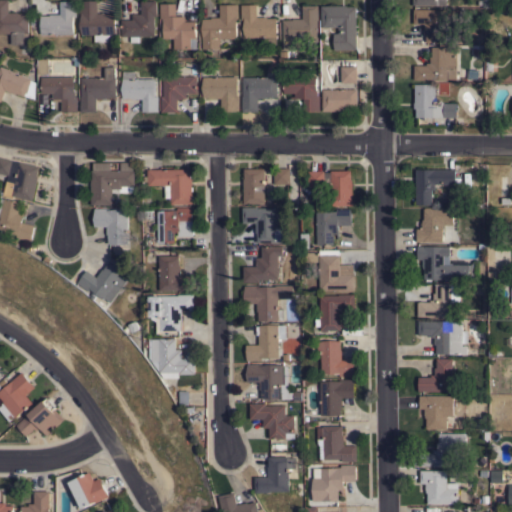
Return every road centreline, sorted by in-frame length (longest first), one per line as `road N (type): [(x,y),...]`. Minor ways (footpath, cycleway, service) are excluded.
road 1 (residential): [(511,145),(64,148),(0,135)]
road 2 (residential): [(387,511),(380,0)]
road 3 (residential): [(210,146),(220,448)]
road 4 (residential): [(0,317),(70,388),(145,508)]
